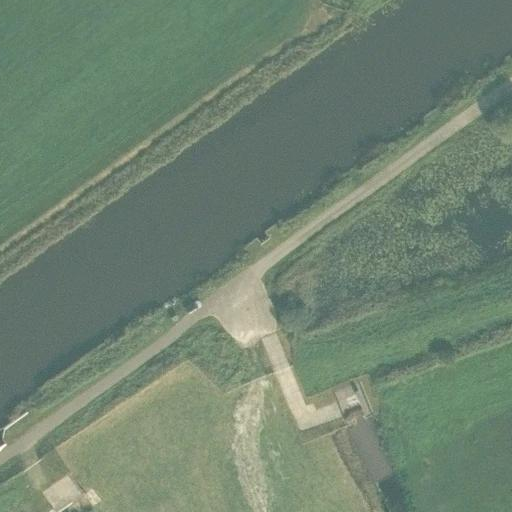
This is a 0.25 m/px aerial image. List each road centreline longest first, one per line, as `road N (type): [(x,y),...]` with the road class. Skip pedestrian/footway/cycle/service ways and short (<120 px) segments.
road 1 (unclassified): [(232,285),(511,82)]
road 2 (unclassified): [(0,459),(232,285)]
road 3 (track): [(289,456),(247,344),(251,312)]
